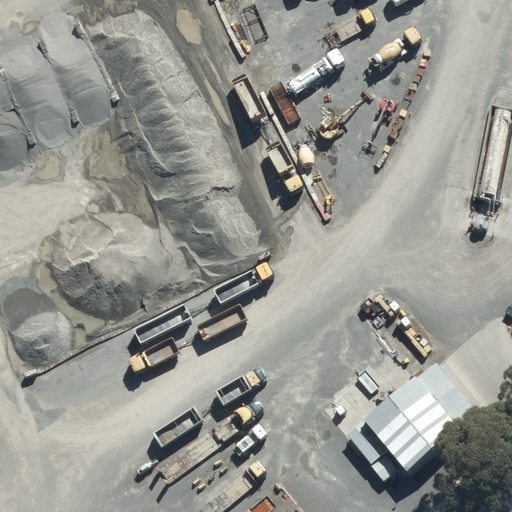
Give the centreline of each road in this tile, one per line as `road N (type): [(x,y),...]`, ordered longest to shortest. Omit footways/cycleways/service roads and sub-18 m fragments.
road 1 (unknown): [(482,0),(390,196),(183,389),(70,511)]
road 2 (unknown): [(45,511),(0,410),(0,6),(13,0)]
